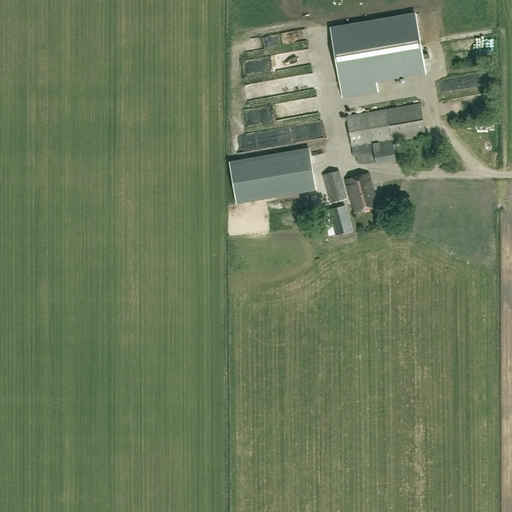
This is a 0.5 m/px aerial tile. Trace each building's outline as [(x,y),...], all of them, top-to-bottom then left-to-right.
[(415,15),(331,29),(343,97),(378,91),(376,81),(425,73),(415,15)] [(245,74),(256,73),(255,59),(244,60),(245,74)] [(420,104),(346,116),(353,157),(356,156),(358,163),(365,164),(376,162),(376,164),(396,161),(392,141),(425,136),(420,104)] [(317,160),(340,157),(334,114),(322,116),(326,141),(315,143),(317,160)] [(316,190),(309,149),(229,162),(236,204),(316,190)] [(323,175),(331,203),(347,199),(339,170),(323,175)] [(346,180),(355,213),(378,206),(369,173),(346,180)] [(352,231),(345,205),(328,210),(335,235),(352,231)]
